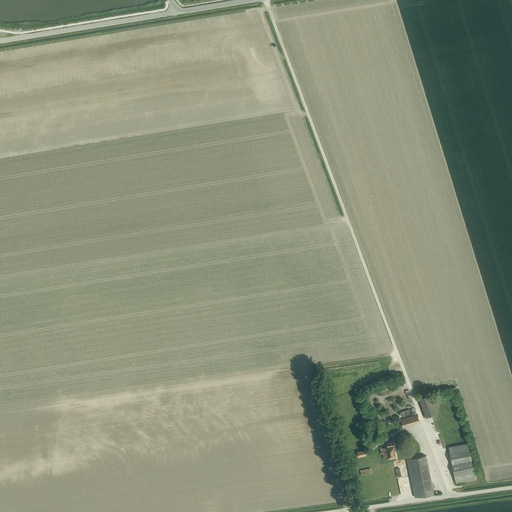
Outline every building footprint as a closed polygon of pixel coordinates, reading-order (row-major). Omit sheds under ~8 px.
[(430,395),(419,399),(426,417),(437,413),(435,407),(432,400),(430,395)] [(401,419),(403,426),(419,421),(417,415),(401,419)] [(387,447),(380,448),(381,454),(383,454),(384,459),(396,457),(393,442),(387,443),(387,447)] [(452,465),(472,461),(468,443),(448,447),(456,483),(475,479),(474,473),(455,477),(452,465)] [(407,460),(415,497),(434,494),(426,456),(407,460)] [(474,473),(472,461),(452,465),(455,477),(474,473)]
